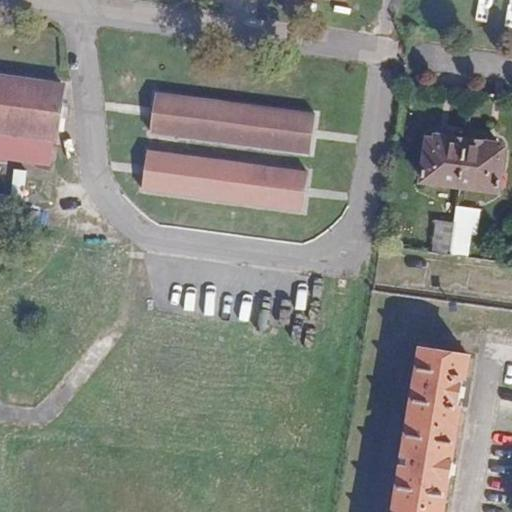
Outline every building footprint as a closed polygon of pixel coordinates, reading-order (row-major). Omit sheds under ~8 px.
[(0,76),(0,132),(53,140),(57,140),(65,86),(0,76)] [(157,95),(152,132),(310,153),(315,116),(157,95)] [(53,140),(0,132),(0,157),(50,164),(53,140)] [(486,147),(487,144),(447,138),(446,142),(429,139),(423,182),(498,192),(504,149),(486,147)] [(149,153),(145,189),(303,211),(307,174),(149,153)] [(458,208),(456,223),(451,256),(465,258),(469,233),(475,234),(478,211),(458,208)] [(451,256),(456,223),(437,221),(432,253),(451,256)] [(470,356),(423,348),(405,456),(412,458),(411,468),(403,467),(395,511),(444,511),(462,408),(458,407),(463,377),(467,378),(470,356)]
